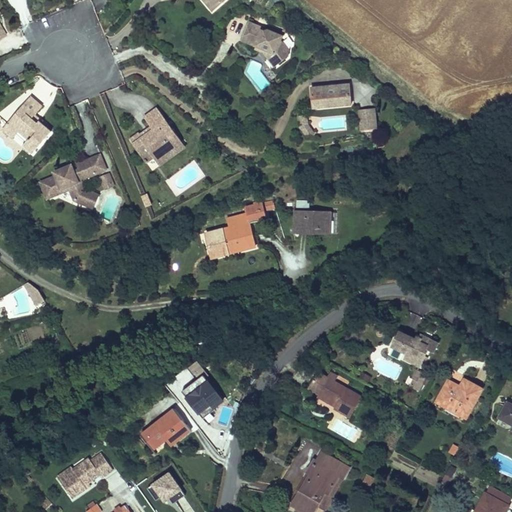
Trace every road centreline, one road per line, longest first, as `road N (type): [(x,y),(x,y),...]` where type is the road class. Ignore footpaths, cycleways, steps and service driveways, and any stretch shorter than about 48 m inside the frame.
road 1 (tertiary): [(221,511),(247,419),(281,366),(395,283),(511,348)]
road 2 (track): [(0,249),(39,282),(125,309),(228,295),(288,277),(297,263),(291,247)]
road 3 (residential): [(41,60),(41,37),(49,32),(63,26),(86,38),(92,63),(85,76),(70,83),(44,66)]
